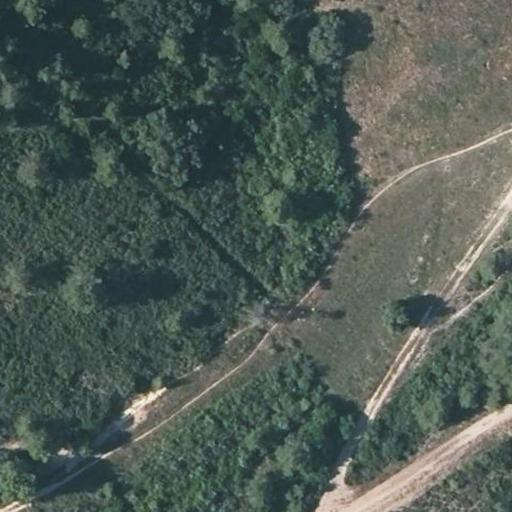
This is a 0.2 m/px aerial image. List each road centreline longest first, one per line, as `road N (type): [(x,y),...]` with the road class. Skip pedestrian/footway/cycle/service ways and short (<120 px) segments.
road 1 (track): [(511,198),(346,447),(328,511)]
road 2 (track): [(352,511),(511,416)]
